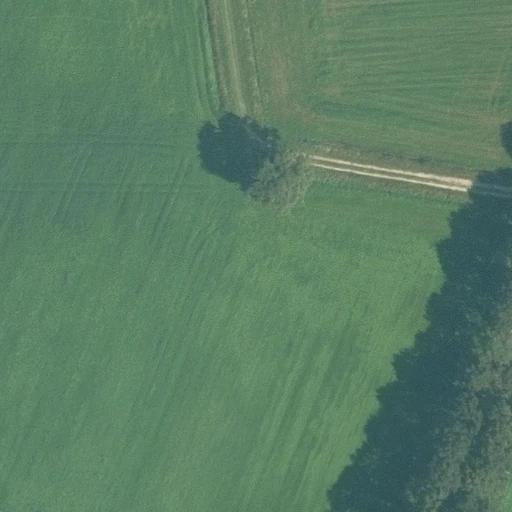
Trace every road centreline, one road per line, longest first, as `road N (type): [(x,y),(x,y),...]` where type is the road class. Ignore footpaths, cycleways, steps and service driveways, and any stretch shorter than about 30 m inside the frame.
road 1 (track): [(511,193),(256,143),(238,108),(223,0)]
road 2 (track): [(511,340),(443,511)]
